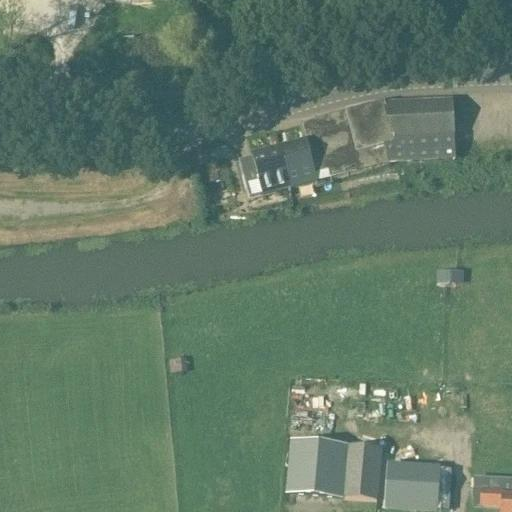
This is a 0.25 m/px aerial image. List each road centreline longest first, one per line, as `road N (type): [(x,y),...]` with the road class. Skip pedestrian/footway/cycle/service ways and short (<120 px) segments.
road 1 (tertiary): [(0,145),(174,141),(348,91),(511,76)]
road 2 (track): [(161,190),(87,209),(0,209)]
